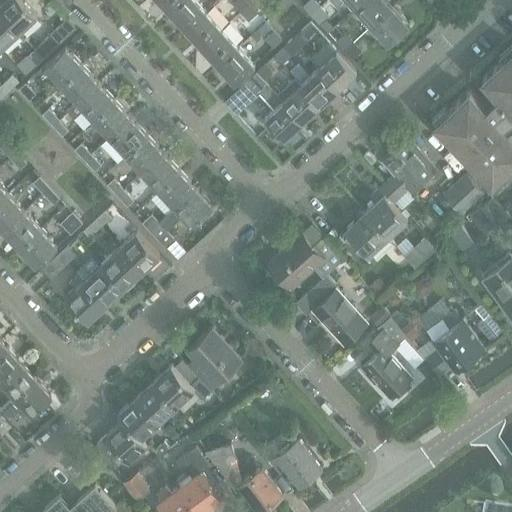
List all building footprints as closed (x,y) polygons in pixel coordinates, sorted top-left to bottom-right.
[(4,0),(0,3),(0,9),(20,31),(38,15),(24,0),(4,0)] [(159,0),(170,12),(182,0),(159,0)] [(186,29),(207,10),(198,0),(182,0),(170,12),(186,29)] [(246,0),(234,0),(232,3),(241,12),(250,3),(246,0)] [(316,0),(309,0),(304,5),(312,14),(322,6),(316,0)] [(371,25),(393,5),(388,0),(362,0),(355,7),(371,25)] [(249,21),(258,13),(250,3),(241,12),(249,21)] [(388,43),(410,23),(393,5),(371,25),(388,43)] [(321,24),(330,15),(322,6),(312,14),(321,24)] [(0,46),(2,48),(20,31),(0,9),(0,46)] [(202,47),(224,27),(207,10),(186,29),(202,47)] [(218,65),(240,45),(224,27),(202,47),(218,65)] [(265,37),(274,47),(282,39),(273,29),(265,37)] [(310,39),(302,30),(292,39),(300,47),(310,39)] [(346,33),(337,41),(345,49),(353,41),(346,33)] [(60,43),(52,34),(36,49),(44,58),(60,43)] [(275,55),(283,64),(300,47),(292,39),(275,55)] [(353,58),(362,50),(353,41),(345,49),(353,58)] [(235,83),(256,64),(240,45),(218,65),(235,83)] [(66,46),(45,65),(62,83),(83,64),(66,46)] [(29,56),(37,65),(44,58),(36,49),(29,56)] [(357,72),(337,50),(318,67),(339,89),(357,72)] [(511,51),(484,77),(499,94),(486,106),(471,89),(437,120),(493,182),(511,164),(511,51)] [(266,63),(257,72),(265,80),(274,72),(266,63)] [(78,100),(99,81),(83,64),(62,83),(78,100)] [(302,82),(297,76),(295,77),(321,105),(339,89),(318,67),(302,82)] [(265,117),(285,139),(303,122),(278,94),(265,80),(257,72),(239,88),(251,101),(261,92),(275,107),(265,117)] [(19,80),(13,74),(2,84),(8,91),(19,80)] [(295,77),(278,94),(303,122),(321,105),(295,77)] [(75,117),(85,108),(95,118),(115,99),(99,81),(78,100),(68,110),(75,117)] [(30,99),(36,93),(26,82),(20,88),(30,99)] [(0,98),(8,91),(2,84),(0,86),(0,98)] [(115,99),(95,118),(111,136),(132,117),(115,99)] [(49,107),(43,113),(53,124),(59,118),(49,107)] [(132,117),(111,136),(127,153),(148,134),(132,117)] [(63,135),(69,129),(59,118),(53,124),(63,135)] [(148,134),(127,153),(144,171),(164,152),(148,134)] [(382,158),(396,173),(380,187),(394,202),(394,201),(409,188),(412,191),(437,168),(408,135),(382,158)] [(8,140),(1,147),(11,157),(18,151),(8,140)] [(82,142),(75,148),(85,159),(92,153),(82,142)] [(21,168),(28,162),(18,151),(11,157),(21,168)] [(164,152),(144,171),(160,188),(180,169),(164,152)] [(95,170),(102,164),(92,153),(85,159),(95,170)] [(180,169),(160,188),(177,207),(197,188),(180,169)] [(462,211),(485,191),(468,173),(446,193),(462,211)] [(50,186),(40,175),(33,182),(43,193),(50,186)] [(114,178),(108,184),(118,194),(124,189),(114,178)] [(0,200),(9,192),(0,182),(0,200)] [(49,208),(60,197),(50,186),(43,193),(39,197),(49,208)] [(372,195),(377,200),(365,210),(388,235),(408,217),(394,202),(380,187),(372,195)] [(193,224),(213,205),(197,188),(177,207),(193,224)] [(128,205),(134,199),(124,189),(118,194),(128,205)] [(0,224),(4,229),(25,210),(9,192),(0,200),(0,224)] [(481,206),(470,214),(484,234),(495,226),(481,206)] [(20,247),(41,227),(25,210),(4,229),(20,247)] [(111,216),(105,210),(95,219),(101,226),(111,216)] [(366,252),(367,254),(388,235),(365,210),(345,229),(357,242),(355,245),(355,249),(358,253),(362,253),(366,252)] [(71,233),(83,221),(73,211),(61,222),(71,233)] [(161,222),(152,213),(143,222),(151,231),(161,222)] [(84,229),(90,236),(101,226),(95,219),(84,229)] [(459,221),(449,229),(463,248),(473,241),(459,221)] [(174,236),(161,222),(151,231),(164,245),(174,236)] [(37,265),(58,246),(41,227),(20,247),(37,265)] [(138,229),(120,246),(143,271),(150,264),(152,265),(160,258),(158,256),(161,254),(138,229)] [(325,257),(334,266),(345,257),(324,235),(314,244),(302,231),(270,261),(292,286),(325,257)] [(436,249),(425,236),(415,245),(427,257),(436,249)] [(75,255),(67,245),(59,252),(68,262),(75,255)] [(405,255),(416,267),(427,257),(415,245),(405,255)] [(120,246),(102,262),(125,287),(126,286),(128,287),(136,280),(134,278),(143,271),(120,246)] [(511,251),(497,262),(511,281),(511,251)] [(44,267),(52,276),(68,262),(59,252),(44,267)] [(102,262),(84,279),(107,304),(115,296),(116,298),(124,290),(123,289),(125,287),(102,262)] [(483,272),(511,311),(511,281),(497,262),(483,272)] [(107,304),(84,279),(78,273),(70,281),(75,287),(66,296),(89,321),(91,319),(92,320),(100,313),(99,311),(107,304)] [(388,286),(379,277),(370,285),(378,295),(388,286)] [(337,287),(313,309),(344,343),(368,321),(337,287)] [(401,299),(394,291),(385,298),(392,306),(401,299)] [(382,306),(370,317),(378,326),(390,315),(382,306)] [(455,368),(486,346),(464,316),(463,316),(456,307),(427,328),(434,336),(418,348),(425,358),(427,357),(439,374),(452,364),(455,368)] [(491,341),(504,331),(491,313),(478,323),(491,341)] [(407,335),(402,329),(391,315),(382,323),(385,327),(370,341),(378,351),(363,364),(391,395),(396,390),(400,395),(413,384),(409,380),(413,376),(401,362),(390,351),(399,342),(407,335)] [(402,329),(407,335),(415,343),(416,341),(414,339),(420,333),(417,330),(425,323),(418,315),(402,329)] [(183,358),(188,363),(203,380),(209,386),(242,356),(213,325),(190,346),(197,355),(188,363),(183,358)] [(0,374),(17,358),(1,340),(0,341),(0,374)] [(0,380),(13,395),(34,376),(17,358),(0,374),(0,380)] [(175,365),(172,362),(154,379),(177,405),(194,389),(202,398),(212,389),(209,386),(203,380),(188,363),(183,358),(175,365)] [(14,396),(0,409),(0,432),(1,434),(11,426),(5,419),(21,404),(29,414),(51,394),(34,376),(13,395),(14,396)] [(177,405),(154,379),(136,396),(159,421),(177,405)] [(159,421),(136,396),(119,412),(147,443),(142,437),(159,421)] [(124,454),(129,459),(147,443),(119,412),(124,418),(95,445),(113,465),(124,454)] [(189,416),(178,425),(182,430),(194,422),(189,416)] [(300,482),(322,465),(299,436),(278,454),(271,460),(280,472),(288,466),(300,482)] [(165,441),(154,450),(159,456),(170,447),(165,441)] [(205,449),(234,486),(240,482),(242,481),(231,442),(205,449)] [(178,459),(191,477),(181,485),(200,511),(201,511),(222,497),(202,469),(210,464),(196,445),(178,459)] [(283,491),(263,465),(242,481),(240,482),(261,508),(264,506),(265,508),(275,501),(273,499),(283,491)] [(139,472),(125,482),(138,499),(152,489),(139,472)] [(71,504),(61,493),(45,507),(49,511),(107,511),(116,504),(96,481),(71,504)] [(160,500),(168,511),(200,511),(181,485),(170,492),(166,486),(157,493),(162,498),(160,500)]
